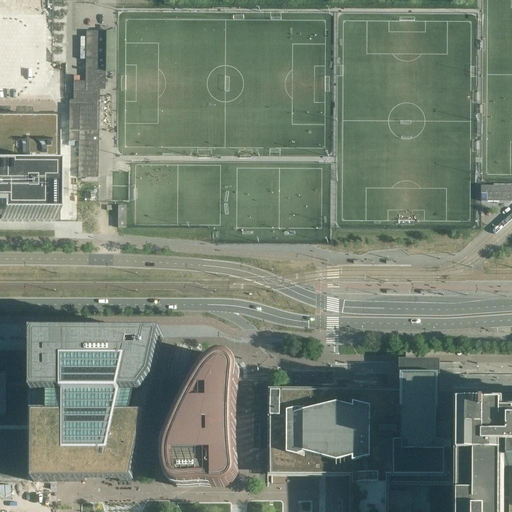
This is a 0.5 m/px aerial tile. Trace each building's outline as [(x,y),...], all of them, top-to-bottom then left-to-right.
[(53,35),(53,19),(42,19),(42,35),(53,35)] [(96,132),(96,101),(99,101),(96,101),(96,90),(105,90),(105,73),(113,73),(113,72),(114,72),(115,32),(114,32),(86,32),(86,105),(69,106),(68,141),(78,142),(78,178),(98,178),(98,172),(95,172),(96,142),(98,142),(98,137),(93,137),(93,132),(96,132)] [(41,56),(53,56),(54,39),(42,39),(41,56)] [(0,119),(0,219),(52,220),(53,120),(0,119)] [(511,185),(487,184),(486,200),(511,201),(511,185)] [(119,205),(119,227),(128,227),(128,205),(119,205)] [(36,391),(34,391),(34,482),(58,482),(85,482),(85,475),(93,475),(96,475),(96,473),(96,474),(97,474),(98,474),(99,474),(99,473),(99,475),(102,475),(120,482),(121,482),(122,483),(129,483),(129,482),(131,482),(132,482),(132,480),(155,374),(155,373),(163,337),(117,337),(108,337),(107,337),(106,337),(100,339),(99,339),(93,341),(92,342),(89,343),(89,346),(88,347),(68,347),(68,346),(68,340),(68,339),(68,337),(64,337),(34,337),(34,352),(34,379),(36,379),(36,388),(36,391)] [(236,417),(236,411),(236,404),(237,401),(238,391),(238,384),(239,381),(240,375),(240,374),(240,373),(240,372),(239,370),(239,369),(239,368),(238,366),(237,364),(235,363),(234,361),(232,360),(231,360),(230,359),(228,359),(226,358),(224,358),(222,358),(221,358),(218,359),(216,359),(215,360),(213,361),(208,365),(209,366),(207,368),(205,369),(204,371),(200,377),(197,382),(192,388),(184,402),(182,407),(180,411),(179,413),(177,417),(171,428),(170,432),(168,436),(168,437),(167,440),(166,441),(165,443),(165,446),(164,449),(164,451),(163,454),(163,456),(163,459),(163,460),(163,463),(163,465),(164,468),(164,470),(164,472),(165,474),(166,476),(166,478),(167,479),(167,480),(168,481),(169,482),(170,483),(171,484),(173,485),(174,485),(175,486),(177,486),(180,487),(183,487),(186,487),(188,487),(191,487),(195,487),(197,486),(198,486),(201,486),(203,486),(206,486),(207,487),(208,487),(211,487),(215,487),(218,487),(219,488),(222,487),(225,487),(226,487),(227,486),(228,486),(229,486),(229,485),(231,485),(232,484),(233,483),(234,482),(235,481),(236,480),(237,478),(237,477),(238,476),(238,474),(238,473),(238,472),(238,471),(237,463),(237,456),(237,452),(236,444),(236,438),(236,431),(236,424),(236,417)] [(511,511),(511,393),(476,393),(438,393),(439,375),(436,375),(436,377),(419,377),(404,377),(404,375),(401,375),(401,393),(362,393),(362,384),(354,384),(345,384),(345,392),(304,392),(285,392),(272,392),(271,476),(319,476),(341,476),(353,476),(352,511),(511,511)]
